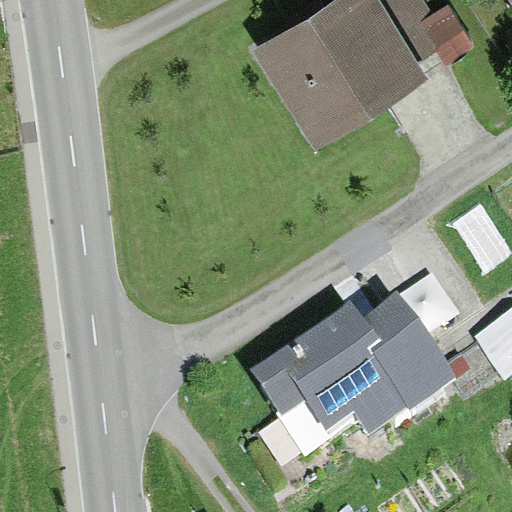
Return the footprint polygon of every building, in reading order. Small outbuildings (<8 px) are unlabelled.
[(375,0),(339,0),(254,56),(316,151),(427,78),(416,63),(375,0)] [(422,0),(375,0),(416,63),(437,50),(420,23),(432,15),(422,0)] [(437,50),(447,66),(475,48),(448,5),(432,15),(420,23),(437,50)] [(409,405),(410,408),(454,378),(444,364),(398,293),(363,317),(353,304),(252,371),(307,452),(360,417),(370,431),(409,405)] [(505,379),(511,374),(511,309),(473,336),(476,342),(444,364),(454,378),(466,397),(502,373),(505,379)]
